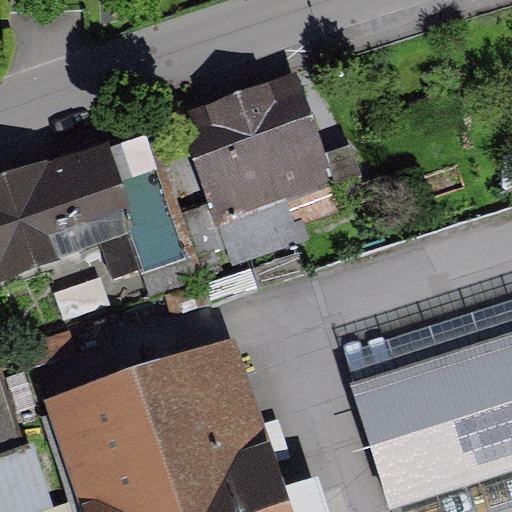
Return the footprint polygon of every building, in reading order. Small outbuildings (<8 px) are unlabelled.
[(307,85),(202,121),(251,261),(306,242),(293,206),(375,178),(366,153),(334,164),(307,85)] [(123,276),(150,267),(152,273),(192,260),(151,141),(0,193),(0,280),(111,242),(123,276)] [(511,349),(368,395),(403,505),(511,470),(511,349)] [(306,511),(257,353),(79,409),(111,511),(306,511)] [(17,377),(0,382),(0,464),(41,452),(17,377)] [(0,511),(84,511),(83,507),(72,511),(52,448),(41,452),(0,464),(0,511)]
